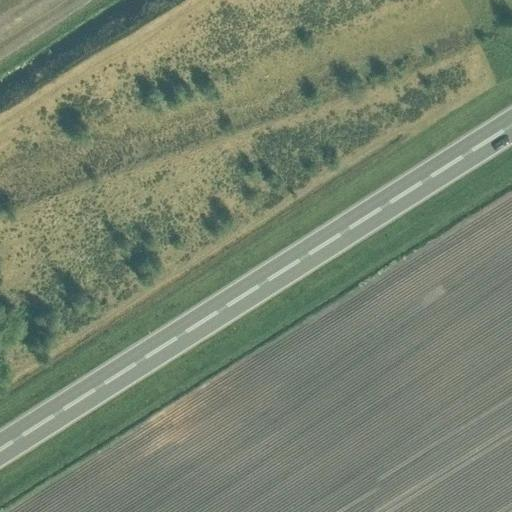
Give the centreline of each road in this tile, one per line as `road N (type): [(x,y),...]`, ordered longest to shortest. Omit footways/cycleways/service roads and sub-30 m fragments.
road 1 (trunk): [(0,442),(511,123)]
road 2 (trunk): [(511,67),(197,230),(0,321)]
road 3 (trunk): [(107,511),(511,174)]
